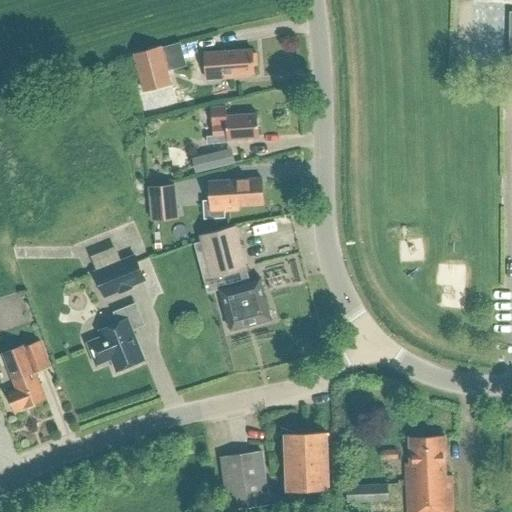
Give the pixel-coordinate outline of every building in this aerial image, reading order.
[(178,42),(136,53),(141,73),(146,91),(172,84),(167,66),(184,61),(178,42)] [(236,50),(204,51),(205,77),(253,74),(252,50),(236,51),(236,50)] [(211,107),(211,109),(213,136),(227,135),(227,139),(259,137),(257,113),(227,115),(226,106),(211,107)] [(222,166),(222,165),(218,151),(193,157),(197,172),(222,166)] [(262,177),(231,179),(231,182),(209,183),(211,211),(221,211),(239,209),(239,205),(264,204),(262,177)] [(147,186),(151,221),(178,218),(175,184),(147,186)] [(234,226),(199,235),(211,277),(245,268),(234,226)] [(290,230),(275,232),(276,249),(292,247),(290,230)] [(91,257),(114,249),(111,239),(87,248),(91,257)] [(94,268),(105,293),(144,277),(134,252),(94,268)] [(280,254),(282,269),(295,267),(294,253),(280,254)] [(261,278),(220,289),(231,329),(271,318),(261,278)] [(102,334),(86,340),(96,363),(111,357),(116,368),(145,356),(128,316),(99,328),(102,334)] [(39,340),(25,345),(25,343),(1,353),(15,388),(7,392),(15,411),(47,398),(36,371),(50,365),(39,340)] [(285,434),(286,471),(287,490),(329,489),(327,433),(285,434)] [(405,467),(407,511),(454,511),(452,475),(446,476),(444,436),(409,438),(411,466),(405,467)] [(221,457),(228,510),(269,504),(262,451),(221,457)] [(389,484),(346,487),(347,503),(389,501),(389,484)]
